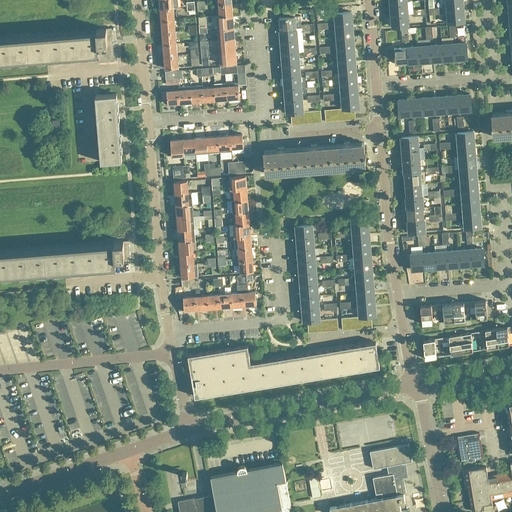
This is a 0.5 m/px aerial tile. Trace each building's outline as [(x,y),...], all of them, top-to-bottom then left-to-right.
[(173,8),(172,0),(159,0),(160,9),(173,8)] [(463,9),(462,0),(446,0),(448,11),(463,9)] [(407,14),(406,2),(391,3),(392,15),(407,14)] [(233,15),(232,3),(218,4),(219,16),(233,15)] [(174,20),(173,8),(160,9),(161,21),(174,20)] [(464,21),(463,9),(448,11),(448,22),(448,23),(464,21),(464,20),(464,21)] [(295,17),(294,10),(283,11),(284,18),(280,18),(281,30),(296,29),(295,17)] [(352,24),(351,12),(335,13),(336,25),(352,24)] [(408,25),(407,14),(392,15),(393,27),(409,26),(409,25),(408,25)] [(233,15),(219,16),(216,16),(217,28),(234,27),(233,15)] [(175,31),(174,20),(161,21),(162,33),(175,31)] [(353,36),(352,24),(336,25),(337,37),(353,36)] [(234,39),(234,27),(217,28),(218,40),(234,39)] [(114,61),(113,43),(112,28),(106,28),(96,29),(97,32),(99,53),(98,53),(99,62),(114,61)] [(297,41),(296,29),(281,30),(281,42),(297,41)] [(176,43),(175,31),(162,33),(163,44),(176,43)] [(99,53),(97,32),(96,32),(0,40),(0,60),(98,53),(99,53)] [(354,48),(353,36),(337,37),(338,49),(354,48)] [(235,51),(234,39),(218,40),(219,52),(235,51)] [(432,61),(430,46),(430,39),(427,40),(418,40),(418,47),(420,62),(432,61)] [(298,52),(297,41),(281,42),(282,54),(298,52)] [(467,59),(466,42),(465,42),(465,43),(454,44),(455,60),(466,59),(467,59)] [(177,55),(176,43),(163,44),(164,56),(177,55)] [(455,60),(454,44),(446,44),(442,45),(443,60),(455,60)] [(443,60),(442,45),(430,46),(432,61),(443,60)] [(420,62),(418,47),(407,48),(408,63),(420,62)] [(355,60),(354,48),(338,49),(339,61),(355,60)] [(408,63),(407,48),(395,49),(395,48),(394,48),(396,65),(397,65),(397,64),(408,63)] [(236,63),(235,51),(219,52),(220,64),(236,63)] [(299,64),(298,52),(282,54),(283,66),(299,64)] [(178,67),(177,55),(164,56),(165,68),(178,67)] [(356,72),(355,60),(339,61),(340,73),(356,72)] [(300,76),(299,64),(283,66),(284,77),(300,76)] [(244,65),(237,66),(238,82),(239,85),(246,85),(245,74),(244,65)] [(237,74),(237,66),(225,67),(226,74),(237,74)] [(178,78),(177,71),(165,71),(166,79),(178,78)] [(357,83),(356,72),(340,73),(341,85),(357,83)] [(306,86),(305,76),(300,77),(300,76),(284,77),(285,89),(301,88),(301,87),(306,86)] [(240,99),(239,85),(238,82),(226,83),(227,100),(240,99)] [(227,100),(226,83),(214,84),(215,87),(214,87),(216,100),(227,100)] [(358,95),(357,83),(341,85),(342,97),(358,95)] [(204,101),(203,88),(202,88),(202,85),(191,86),(192,102),(204,101)] [(192,102),(191,86),(179,87),(179,90),(180,103),(192,102)] [(216,100),(214,87),(203,88),(204,101),(216,100)] [(302,100),(301,88),(285,89),(286,100),(286,101),(302,100)] [(180,103),(179,90),(167,90),(167,100),(168,104),(180,103)] [(119,127),(118,110),(117,102),(117,93),(98,95),(98,94),(97,94),(97,95),(95,95),(98,129),(119,127)] [(471,110),(470,94),(469,94),(458,95),(459,111),(470,110),(471,110)] [(359,107),(358,95),(342,97),(343,109),(349,108),(354,108),(359,107)] [(459,111),(458,95),(446,96),(447,112),(459,111)] [(447,112),(446,96),(434,97),(435,113),(436,119),(438,119),(438,113),(447,112)] [(435,113),(434,97),(422,98),(423,114),(435,113)] [(423,114),(422,98),(410,99),(411,115),(423,114)] [(398,100),(399,116),(400,116),(401,115),(402,131),(408,130),(407,118),(404,118),(404,115),(411,115),(410,99),(399,100),(399,99),(398,99),(398,100)] [(297,112),(303,112),(302,100),(286,101),(287,113),(291,113),(297,112)] [(511,135),(511,111),(492,114),(492,124),(491,124),(492,127),(493,126),(493,137),(511,135)] [(121,153),(120,135),(119,127),(98,129),(100,162),(122,161),(121,153)] [(474,144),(473,132),(473,131),(457,133),(457,134),(458,145),(474,144)] [(243,148),(242,134),(230,135),(231,149),(243,148)] [(231,149),(230,135),(218,136),(219,153),(231,152),(231,149)] [(219,153),(218,136),(206,137),(208,154),(219,153)] [(418,148),(417,137),(417,136),(401,138),(402,150),(418,148)] [(208,154),(206,137),(194,138),(196,155),(208,154)] [(196,155),(194,138),(182,139),(184,155),(196,155)] [(184,155),(182,139),(170,140),(172,156),(184,155)] [(365,166),(364,156),(366,156),(366,153),(364,153),(364,146),(364,143),(330,146),(332,169),(365,166)] [(474,155),(474,144),(458,145),(459,157),(474,155)] [(332,169),(330,146),(297,148),(299,171),(332,169)] [(299,171),(297,148),(264,151),(265,174),(299,171)] [(419,160),(418,148),(402,150),(403,161),(419,160)] [(475,167),(474,155),(459,157),(460,169),(475,167)] [(420,172),(419,160),(403,161),(404,173),(420,172)] [(245,173),(244,161),(232,163),(233,174),(245,173)] [(186,173),(185,166),(173,167),(174,178),(175,179),(186,178),(186,173)] [(476,179),(475,167),(460,169),(461,180),(476,179)] [(420,184),(420,172),(404,173),(405,185),(420,184)] [(247,188),(246,176),(229,177),(230,189),(233,189),(247,188)] [(220,190),(219,186),(219,178),(211,179),(212,191),(220,190)] [(477,191),(476,179),(461,180),(462,192),(477,191)] [(188,193),(187,181),(174,182),(175,194),(188,193)] [(421,196),(420,184),(405,185),(406,197),(421,196)] [(247,200),(247,188),(233,189),(234,201),(247,200)] [(478,203),(477,191),(462,192),(463,204),(478,203)] [(192,205),(191,192),(188,193),(175,194),(176,206),(192,205)] [(422,208),(421,196),(406,197),(407,209),(422,208)] [(247,200),(234,201),(231,201),(232,213),(235,213),(248,212),(247,200)] [(479,215),(478,203),(463,204),(464,216),(479,215)] [(193,217),(192,205),(176,206),(177,218),(193,217)] [(193,206),(193,215),(202,214),(202,206),(193,206)] [(423,219),(422,208),(407,209),(408,221),(423,219)] [(249,224),(248,212),(235,213),(236,225),(249,224)] [(480,226),(479,215),(464,216),(465,227),(464,227),(464,228),(480,227),(480,226)] [(194,228),(193,217),(177,218),(178,230),(194,228)] [(424,231),(423,219),(408,221),(409,232),(408,232),(408,233),(425,231),(424,231)] [(368,232),(367,220),(351,222),(352,234),(368,232)] [(249,224),(236,225),(233,225),(234,237),(250,236),(249,224)] [(313,237),(312,225),(296,226),(297,238),(313,237)] [(195,240),(194,228),(178,230),(179,242),(195,240)] [(369,244),(368,232),(352,234),(353,246),(369,244)] [(251,248),(250,236),(234,237),(235,249),(251,248)] [(314,249),(313,237),(297,238),(298,250),(314,249)] [(193,252),(192,241),(195,241),(195,240),(179,242),(179,254),(193,252)] [(129,257),(128,241),(114,242),(115,260),(117,260),(117,258),(129,257)] [(116,266),(115,260),(114,242),(113,242),(114,245),(113,245),(0,254),(0,275),(115,266),(116,266)] [(370,256),(369,244),(353,246),(354,257),(370,256)] [(459,266),(458,250),(452,251),(451,245),(449,245),(446,245),(446,251),(447,267),(459,266)] [(251,248),(235,249),(234,249),(235,261),(252,259),(251,248)] [(483,264),(482,248),(481,248),(481,249),(470,249),(471,265),(483,264)] [(315,261),(314,249),(298,250),(299,262),(315,261)] [(471,265),(470,249),(458,250),(459,266),(471,265)] [(447,267),(446,251),(434,252),(436,268),(447,267)] [(194,264),(193,252),(179,254),(180,265),(194,264)] [(436,268),(434,252),(422,253),(424,269),(436,268)] [(424,269),(422,253),(411,254),(410,254),(412,270),(424,269)] [(371,268),(370,256),(354,257),(355,269),(371,268)] [(253,272),(252,259),(235,261),(235,266),(239,266),(240,273),(253,272)] [(316,273),(315,261),(299,262),(300,274),(316,273)] [(197,264),(194,264),(180,265),(181,278),(198,276),(197,264)] [(372,280),(371,268),(355,269),(356,281),(372,280)] [(316,284),(316,273),(300,274),(301,286),(316,284)] [(244,306),(241,277),(237,278),(238,285),(237,285),(237,293),(231,293),(232,307),(244,306)] [(256,305),(255,292),(248,292),(247,284),(246,284),(246,277),(241,277),(244,306),(256,305)] [(195,289),(194,281),(194,280),(182,280),(182,287),(188,286),(188,289),(195,289)] [(373,292),(372,280),(356,281),(357,293),(373,292)] [(317,296),(316,284),(301,286),(302,298),(317,296)] [(374,304),(373,292),(357,293),(358,305),(374,304)] [(232,307),(231,293),(219,294),(220,308),(232,307)] [(220,308),(219,294),(207,295),(208,309),(220,308)] [(208,309),(207,295),(195,296),(196,310),(208,309)] [(196,310),(195,296),(183,297),(184,311),(196,310)] [(318,308),(317,296),(302,298),(303,309),(318,308)] [(487,318),(486,300),(475,301),(469,301),(470,308),(475,307),(476,319),(487,318)] [(465,320),(464,308),(470,308),(469,301),(464,302),(463,302),(453,302),(455,321),(465,320)] [(455,321),(453,302),(442,303),(442,304),(437,304),(437,310),(443,310),(444,322),(455,321)] [(375,316),(374,304),(358,305),(359,317),(365,317),(371,316),(375,316)] [(433,323),(432,311),(437,310),(437,304),(431,305),(431,304),(420,305),(422,324),(433,323)] [(319,320),(318,308),(303,309),(304,322),(308,321),(313,321),(319,320)] [(93,325),(103,322),(102,319),(101,317),(90,321),(92,326),(93,325)] [(509,345),(508,332),(511,331),(511,326),(507,327),(496,328),(499,347),(509,345)] [(499,347),(496,328),(485,330),(485,331),(478,332),(479,337),(486,336),(487,349),(499,347)] [(473,351),(471,338),(479,337),(478,332),(471,333),(471,332),(460,334),(463,352),(473,351)] [(463,352),(460,334),(449,336),(442,338),(442,343),(449,341),(450,355),(463,352)] [(436,357),(435,344),(442,343),(442,338),(435,339),(435,338),(423,340),(425,359),(436,357)] [(250,362),(247,345),(228,348),(230,366),(250,362)] [(230,366),(228,348),(208,352),(211,369),(230,366)] [(380,366),(377,348),(356,352),(359,369),(380,366)] [(211,369),(208,352),(188,355),(191,373),(211,369)] [(359,369),(356,352),(337,355),(340,373),(355,370),(359,369)] [(340,373),(337,355),(317,358),(320,376),(340,373)] [(320,376),(317,358),(298,361),(301,379),(320,376)] [(301,379),(298,361),(278,365),(281,382),(301,379)] [(281,382),(278,365),(259,368),(262,386),(281,382)] [(262,386),(259,368),(239,371),(242,389),(262,386)] [(242,389),(239,371),(220,374),(223,392),(242,389)] [(223,392),(220,374),(200,377),(203,395),(223,392)] [(511,399),(499,401),(501,413),(508,412),(511,437),(511,399)] [(483,457),(479,433),(456,437),(460,461),(467,460),(467,462),(475,461),(475,458),(483,457)] [(401,511),(399,503),(405,502),(403,493),(402,489),(405,488),(403,476),(406,475),(403,466),(402,466),(402,463),(412,461),(408,443),(408,444),(401,445),(370,451),(373,468),(387,466),(388,474),(373,477),(376,493),(375,493),(376,498),(330,507),(330,511),(401,511)] [(290,503),(282,462),(248,469),(248,470),(247,470),(246,467),(244,466),(242,466),(241,466),(239,467),(238,468),(238,470),(238,472),(236,472),(236,471),(210,477),(214,495),(195,498),(178,501),(179,511),(291,511),(291,508),(290,503)] [(511,462),(510,463),(511,472),(487,476),(486,467),(463,470),(466,489),(468,489),(471,511),(474,511),(493,509),(491,500),(497,499),(496,498),(511,495),(511,462)] [(309,478),(313,498),(321,497),(317,477),(309,478)]
